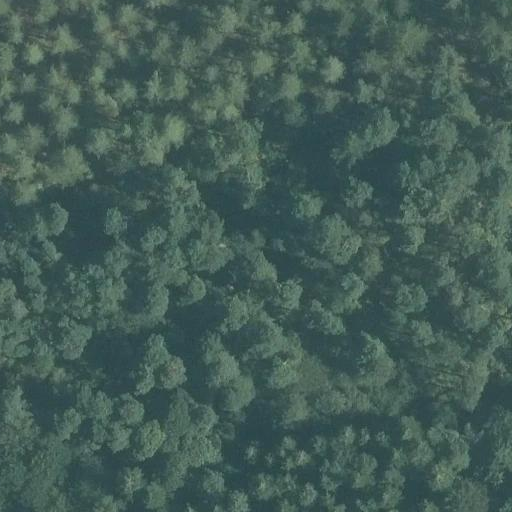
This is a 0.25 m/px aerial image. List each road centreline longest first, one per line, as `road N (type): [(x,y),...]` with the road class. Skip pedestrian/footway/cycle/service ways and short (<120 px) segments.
road 1 (track): [(0,221),(192,135),(453,49)]
road 2 (track): [(511,311),(237,449),(158,511)]
road 3 (track): [(424,0),(511,157)]
